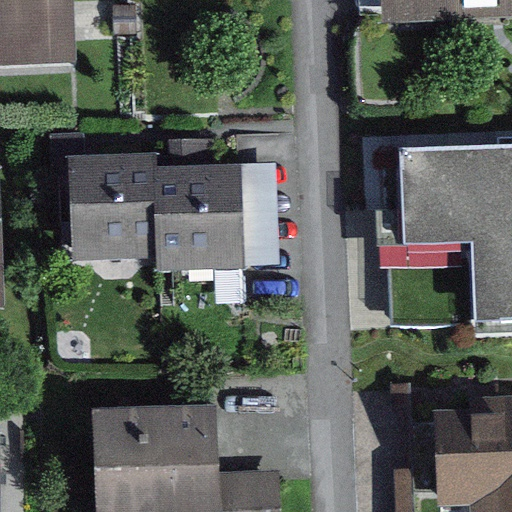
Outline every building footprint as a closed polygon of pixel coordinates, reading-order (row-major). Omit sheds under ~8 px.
[(0,0),(0,71),(77,67),(72,0),(0,0)] [(511,0),(380,0),(381,18),(382,28),(511,21),(511,0)] [(168,172),(154,172),(156,266),(157,278),(244,276),(244,269),(278,269),(276,167),(241,168),(241,172),(215,172),(215,144),(167,145),(168,172)] [(511,153),(399,158),(403,255),(470,251),(474,327),(473,333),(511,331),(511,153)] [(71,269),(156,266),(154,172),(155,161),(68,164),(71,269)] [(468,416),(433,417),(438,511),(470,509),(470,511),(511,511),(511,397),(496,398),(467,399),(468,416)] [(214,412),(90,416),(93,511),(282,511),(281,477),(217,480),(214,412)]
